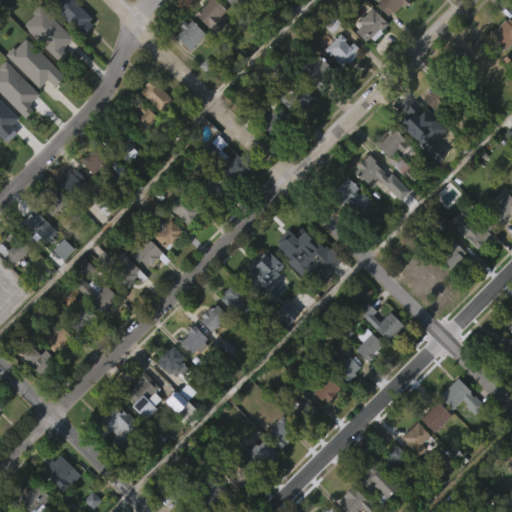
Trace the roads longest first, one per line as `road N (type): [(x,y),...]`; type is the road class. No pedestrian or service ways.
road 1 (residential): [(0,466),(468,0)]
road 2 (residential): [(115,0),(511,406)]
road 3 (residential): [(267,511),(511,270)]
road 4 (residential): [(0,200),(84,120),(112,81),(132,17),(150,0)]
road 5 (residential): [(0,365),(147,511)]
